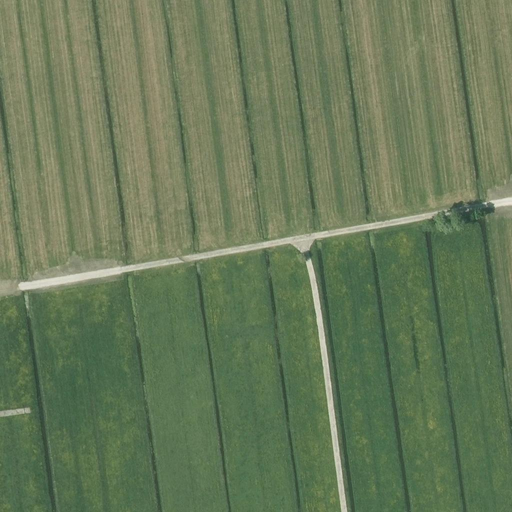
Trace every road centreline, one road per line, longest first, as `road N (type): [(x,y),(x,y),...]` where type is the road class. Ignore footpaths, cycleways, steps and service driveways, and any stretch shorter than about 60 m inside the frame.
road 1 (track): [(104,271),(487,204)]
road 2 (track): [(344,511),(305,238)]
